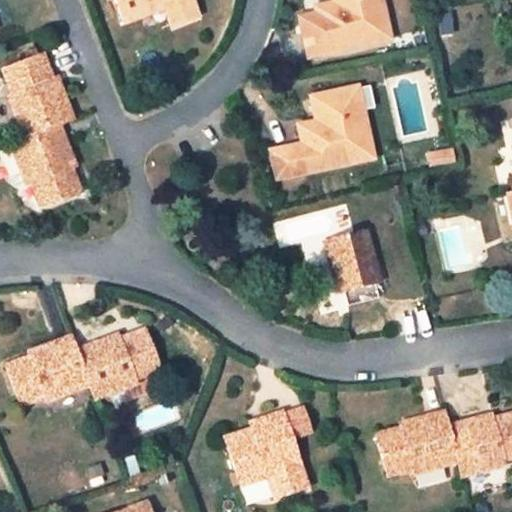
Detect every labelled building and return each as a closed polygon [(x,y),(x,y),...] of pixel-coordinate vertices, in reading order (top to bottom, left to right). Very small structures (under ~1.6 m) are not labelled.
[(115,0),(124,22),(164,8),(171,24),(196,15),(190,0),(115,0)] [(317,8),(326,52),(388,38),(380,0),(336,0),(337,3),(332,5),(317,8)] [(73,121),(58,83),(54,84),(51,77),(43,56),(4,71),(12,93),(8,94),(23,137),(9,143),(26,186),(30,185),(39,206),(79,192),(71,169),(68,160),(72,159),(60,127),(73,121)] [(367,86),(362,87),(369,114),(374,113),(367,86)] [(291,180),(323,172),(385,156),(374,113),(369,114),(362,87),(326,96),(333,122),(327,124),(311,128),(316,145),(284,153),(291,180)] [(326,96),(320,98),(327,124),(333,122),(326,96)] [(456,162),(453,148),(434,153),(437,168),(456,162)] [(366,232),(324,243),(338,292),(343,290),(347,306),(377,298),(374,283),(379,282),(366,232)] [(87,387),(93,401),(137,383),(136,379),(158,370),(143,329),(121,337),(113,340),(111,336),(74,351),(87,387)] [(29,357),(5,365),(21,406),(44,398),(46,402),(87,387),(74,351),(69,337),(35,349),(37,354),(29,357)] [(282,417),(281,414),(263,420),(266,428),(258,430),(257,428),(252,430),(225,439),(241,486),(267,477),(273,475),(280,496),(306,486),(290,440),(309,434),(301,411),(282,417)] [(399,429),(377,435),(387,475),(411,469),(412,475),(455,464),(442,413),(406,422),(407,427),(399,429)] [(455,464),(459,477),(505,464),(504,461),(511,458),(511,415),(494,420),(487,422),(486,418),(446,428),(455,464)] [(266,428),(263,420),(250,425),(252,430),(257,428),(258,430),(266,428)] [(162,485),(175,480),(171,471),(158,477),(162,485)] [(274,497),(280,496),(273,475),(267,477),(274,497)]
